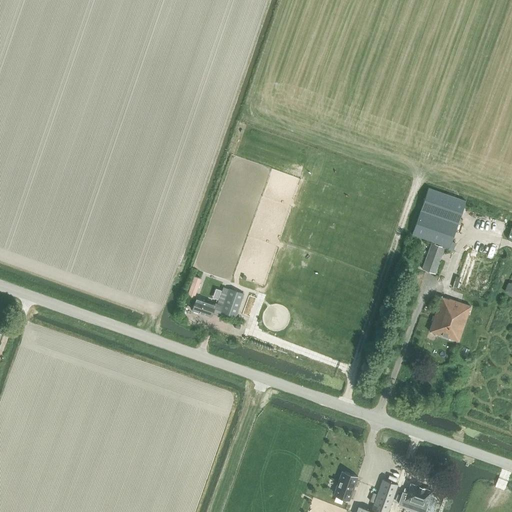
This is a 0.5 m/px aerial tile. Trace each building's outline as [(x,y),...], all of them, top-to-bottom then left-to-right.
[(422,269),(435,273),(444,248),(448,249),(466,201),(429,187),(412,234),(432,241),(422,269)] [(229,287),(223,305),(220,312),(235,317),(243,292),(242,292),(229,287)] [(429,331),(459,341),(471,306),(449,298),(449,299),(441,296),(429,331)] [(192,310),(211,317),(212,313),(219,315),(220,312),(223,305),(216,303),(215,304),(196,297),(192,310)] [(358,476),(342,471),(333,495),(349,500),(358,476)] [(382,478),(371,511),(359,506),(356,511),(387,511),(397,484),(382,478)] [(402,492),(398,504),(422,511),(424,511),(432,491),(410,483),(407,494),(402,492)]
